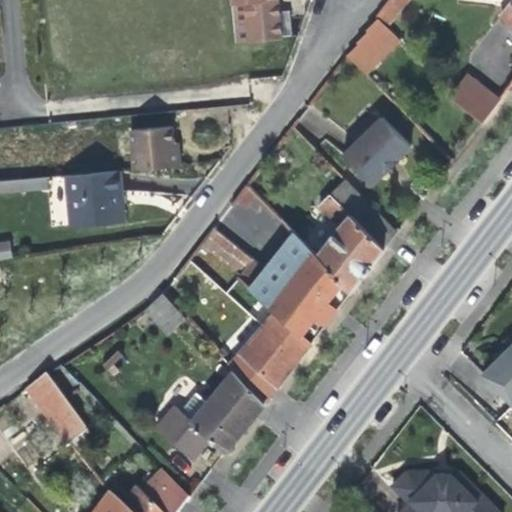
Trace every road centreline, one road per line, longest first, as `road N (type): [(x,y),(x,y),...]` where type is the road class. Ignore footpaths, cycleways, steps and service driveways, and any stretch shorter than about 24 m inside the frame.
road 1 (residential): [(362,0),(155,264),(0,379)]
road 2 (secondary): [(398,353),(270,511)]
road 3 (secondary): [(511,208),(398,353)]
road 4 (residential): [(398,353),(511,465)]
